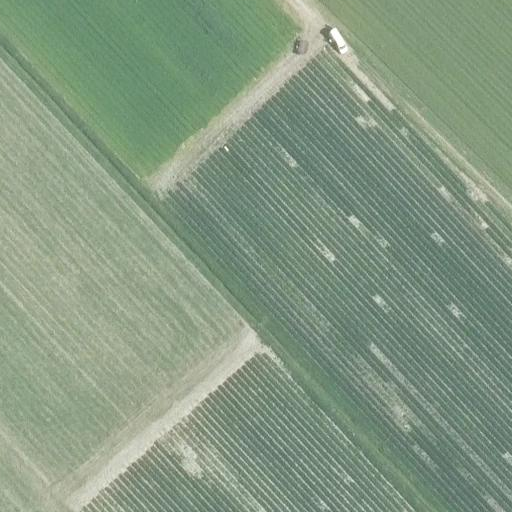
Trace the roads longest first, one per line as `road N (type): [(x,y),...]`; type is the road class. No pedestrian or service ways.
road 1 (track): [(290,0),(511,218)]
road 2 (track): [(324,33),(158,192)]
